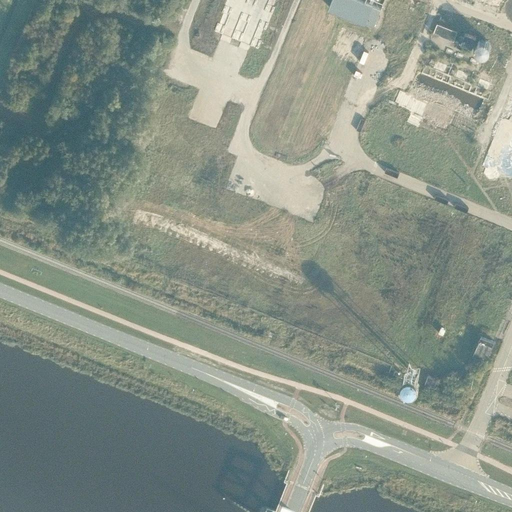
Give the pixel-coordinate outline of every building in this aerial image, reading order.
[(382,5),(368,0),(331,0),(329,7),(374,24),(382,5)] [(459,40),(463,30),(442,21),(438,31),(459,40)] [(363,59),(370,36),(344,27),(336,50),(363,59)] [(477,44),(479,34),(470,33),(469,43),(477,44)] [(490,38),(484,47),(494,54),(501,45),(490,38)] [(382,62),(389,44),(377,39),(370,57),(382,62)] [(216,63),(229,66),(235,43),(222,40),(216,63)] [(237,46),(232,67),(245,69),(249,48),(237,46)] [(460,110),(486,119),(494,95),(421,69),(414,91),(421,93),(419,97),(428,100),(430,96),(434,98),(426,121),(453,130),(460,110)] [(494,178),(511,176),(511,96),(488,164),(489,167),(488,171),(493,178),(494,178)] [(193,162),(226,175),(228,168),(233,169),(231,174),(276,192),(285,169),(280,167),(282,163),(293,168),(298,154),(210,119),(193,162)] [(494,341),(480,335),(472,355),(486,361),(494,341)] [(425,382),(434,386),(437,379),(428,375),(425,382)]
